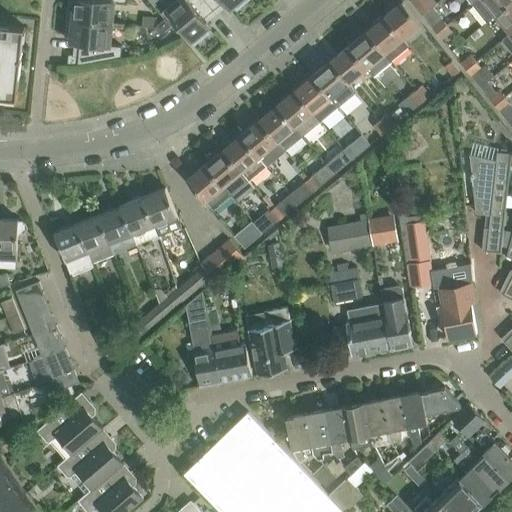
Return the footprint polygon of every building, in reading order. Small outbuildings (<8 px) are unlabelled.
[(113,22),(115,1),(127,2),(127,0),(75,0),(75,2),(71,1),(69,18),(125,24),(125,23),(113,22)] [(217,12),(206,0),(177,0),(167,9),(192,40),(192,39),(195,43),(209,32),(206,28),(211,24),(205,17),(214,9),(217,13),(217,12)] [(247,0),(206,0),(217,12),(218,12),(215,9),(224,1),(230,8),(235,4),(238,7),(247,0)] [(421,23),(403,0),(385,16),(403,37),(421,23)] [(438,2),(436,0),(411,0),(424,14),(434,6),(434,5),(438,2)] [(497,15),(511,1),(511,0),(478,0),(474,4),(487,21),(496,14),(497,15)] [(511,33),(511,32),(511,1),(497,15),(511,33)] [(449,24),(434,6),(424,14),(438,32),(449,24)] [(0,95),(18,97),(26,26),(11,24),(12,17),(0,15),(0,95)] [(143,15),(142,25),(154,27),(155,17),(143,15)] [(403,37),(385,16),(367,30),(393,61),(410,46),(403,37)] [(69,18),(67,35),(72,35),(71,42),(81,43),(80,55),(75,54),(70,54),(69,64),(79,63),(122,55),(123,45),(111,44),(113,23),(113,22),(69,18)] [(166,18),(156,26),(161,33),(172,24),(166,18)] [(443,38),(454,30),(449,24),(438,32),(443,38)] [(393,61),(367,30),(349,45),(367,67),(375,76),(393,61)] [(457,41),(449,48),(459,59),(467,52),(457,41)] [(367,67),(349,45),(331,60),(349,82),(367,67)] [(478,60),(471,52),(461,60),(468,68),(478,60)] [(461,69),(452,59),(445,65),(453,75),(461,69)] [(349,82),(331,60),(313,75),(339,105),(357,91),(349,82)] [(489,81),(480,70),(483,67),(478,60),(468,68),(482,86),(489,81)] [(339,105),(313,75),(295,89),(321,120),(339,105)] [(489,81),(482,86),(497,104),(507,96),(500,87),(497,90),(489,81)] [(422,84),(416,89),(424,99),(431,94),(422,84)] [(321,120),(295,89),(277,104),(303,135),(321,120)] [(424,99),(416,89),(409,94),(418,104),(424,99)] [(511,102),(507,96),(497,104),(502,111),(511,103),(511,102)] [(303,135),(277,104),(260,119),(285,150),(303,135)] [(388,129),(396,122),(388,112),(380,119),(388,129)] [(285,150),(260,119),(242,134),(267,165),(285,150)] [(388,129),(380,119),(374,124),(382,134),(388,129)] [(403,133),(391,144),(401,155),(413,143),(403,133)] [(267,165),(242,134),(224,149),(249,179),(267,165)] [(352,158),(360,152),(352,142),(344,148),(352,158)] [(352,158),(344,148),(338,153),(346,164),(352,158)] [(249,179),(224,149),(206,163),(231,194),(249,179)] [(502,252),(511,157),(511,152),(498,151),(497,160),(470,154),(472,172),(471,174),(471,179),(472,179),(473,179),(477,213),(491,214),(490,227),(485,227),(482,250),(487,251),(502,252)] [(317,188),(335,172),(327,162),(308,178),(317,188)] [(231,194),(206,163),(187,178),(213,209),(231,194)] [(299,203),(317,188),(308,178),(290,193),(299,203)] [(182,226),(167,186),(144,196),(159,234),(160,235),(182,226)] [(281,218),(299,203),(290,193),(272,207),(281,218)] [(159,234),(144,196),(122,204),(133,233),(137,242),(159,234)] [(122,204),(100,213),(111,241),(112,241),(115,251),(137,242),(133,233),(122,204)] [(435,282),(426,219),(423,220),(422,213),(407,215),(405,204),(398,205),(402,223),(408,262),(412,286),(435,282)] [(264,232),(281,218),(272,207),(255,222),(264,232)] [(111,241),(100,213),(78,222),(94,262),(116,253),(112,241),(111,241)] [(393,214),(370,218),(375,244),(398,240),(393,214)] [(0,259),(18,260),(19,233),(24,233),(26,230),(28,227),(27,223),(23,220),(19,220),(20,218),(0,217),(0,259)] [(328,226),(333,251),(372,244),(368,221),(368,219),(328,226)] [(94,262),(78,222),(55,231),(72,274),(95,266),(93,262),(94,262)] [(253,240),(249,236),(251,234),(246,229),(237,236),(246,246),(253,240)] [(245,256),(230,238),(221,245),(236,263),(245,256)] [(511,298),(511,238),(507,255),(511,257),(511,271),(510,271),(500,292),(504,294),(511,298)] [(236,263),(221,245),(211,253),(227,271),(236,263)] [(227,271),(211,253),(201,262),(204,265),(213,276),(216,280),(227,271)] [(364,295),(357,265),(349,267),(348,261),(338,263),(339,269),(330,271),(336,300),(364,295)] [(199,269),(187,279),(196,290),(204,283),(208,280),(199,269)] [(0,286),(11,283),(7,271),(0,273),(0,286)] [(477,331),(471,301),(476,300),(472,279),(440,285),(444,307),(441,308),(438,310),(439,318),(443,319),(446,319),(449,336),(477,331)] [(45,292),(40,281),(17,290),(21,301),(45,292)] [(398,283),(381,287),(384,301),(393,347),(414,343),(403,286),(398,283)] [(214,347),(218,346),(215,328),(211,329),(203,290),(197,295),(202,318),(190,320),(195,344),(193,345),(201,384),(220,381),(214,347)] [(49,303),(45,292),(21,301),(26,312),(49,303)] [(172,292),(160,301),(169,312),(181,303),(172,292)] [(19,311),(13,296),(2,300),(8,315),(19,311)] [(160,301),(149,311),(158,322),(169,312),(160,301)] [(393,347),(384,301),(364,305),(348,309),(350,321),(346,321),(346,322),(353,355),(393,347)] [(54,314),(49,303),(26,312),(30,324),(54,314)] [(250,330),(258,372),(257,372),(257,373),(289,367),(288,366),(287,366),(284,351),(296,348),(292,328),(290,320),(291,320),(291,319),(290,319),(288,306),(264,311),(267,325),(248,329),(249,330),(250,330)] [(25,327),(19,311),(8,315),(15,332),(25,327)] [(58,325),(54,314),(30,324),(35,335),(58,325)] [(132,343),(124,332),(114,321),(97,336),(101,346),(102,346),(113,359),(125,349),(132,343)] [(135,323),(124,332),(132,343),(144,333),(135,323)] [(63,336),(58,325),(35,335),(39,346),(63,336)] [(511,349),(511,327),(502,338),(505,341),(511,349)] [(44,357),(67,347),(63,336),(39,346),(44,357)] [(26,361),(37,357),(31,341),(20,346),(26,361)] [(252,374),(246,341),(218,346),(214,347),(220,381),(252,374)] [(48,368),(72,359),(67,347),(44,357),(48,368)] [(501,386),(511,375),(511,355),(490,375),(501,386)] [(43,373),(37,357),(26,361),(33,377),(43,373)] [(53,379),(76,370),(72,359),(48,368),(53,379)] [(173,372),(172,373),(185,387),(190,386),(194,385),(197,385),(179,366),(173,372)] [(0,396),(12,393),(8,381),(4,369),(0,370),(0,396)] [(81,381),(81,380),(76,370),(53,379),(57,390),(58,390),(81,381)] [(459,405),(462,403),(446,386),(423,391),(427,412),(459,405)] [(63,406),(58,390),(57,390),(47,394),(53,410),(63,406)] [(423,391),(404,394),(410,425),(409,425),(411,435),(416,447),(422,442),(419,423),(429,422),(427,412),(423,391)] [(12,393),(0,396),(0,423),(11,419),(19,416),(22,415),(15,392),(12,393)] [(65,459),(102,427),(89,412),(93,408),(93,405),(82,392),(38,430),(47,441),(51,441),(65,459)] [(410,425),(404,394),(384,398),(393,441),(403,439),(400,427),(409,425),(410,425)] [(393,441),(384,398),(365,402),(371,433),(370,433),(375,443),(375,444),(393,441)] [(371,433),(365,402),(346,405),(352,436),(351,436),(353,446),(354,447),(375,443),(370,433),(371,433)] [(511,474),(511,457),(486,429),(484,427),(483,428),(480,424),(486,418),(471,402),(455,418),(470,434),(476,428),(480,431),(477,435),(488,446),(484,450),(486,452),(510,477),(511,474)] [(352,436),(346,405),(326,409),(334,450),(341,460),(341,459),(343,462),(345,455),(342,438),(351,436),(352,436)] [(334,450),(326,409),(307,413),(314,452),(318,451),(319,458),(325,456),(324,452),(334,450)] [(345,511),(249,411),(185,473),(223,511),(345,511)] [(314,452),(307,413),(287,417),(293,448),(297,455),(301,460),(308,454),(314,452)] [(86,494),(123,462),(110,447),(113,444),(113,440),(102,427),(65,459),(58,465),(68,476),(71,476),(86,494)] [(435,449),(448,437),(441,429),(427,443),(435,451),(436,450),(435,449)] [(486,452),(480,458),(461,437),(454,443),(461,452),(460,452),(496,490),(501,485),(505,485),(508,483),(508,479),(510,477),(486,452)] [(416,469),(417,468),(435,451),(427,443),(408,460),(416,469)] [(496,490),(460,452),(455,458),(467,471),(461,476),(460,477),(483,502),(484,501),(488,501),(491,498),(491,495),(496,490)] [(400,453),(385,463),(389,469),(389,468),(403,458),(400,453)] [(352,473),(362,463),(358,455),(346,465),(348,467),(347,468),(352,473)] [(385,463),(381,456),(372,464),(386,481),(394,474),(389,468),(389,469),(385,463)] [(346,465),(343,462),(341,459),(341,460),(338,463),(334,459),(327,465),(337,476),(347,468),(348,467),(346,465)] [(416,469),(408,460),(403,466),(421,485),(428,480),(417,468),(416,469)] [(29,507),(0,462),(0,511),(33,511),(30,507),(29,507)] [(128,511),(144,499),(130,482),(133,479),(134,475),(123,462),(86,494),(79,500),(88,511),(92,511),(128,511)] [(337,476),(327,465),(324,462),(314,472),(327,485),(337,476)] [(460,477),(461,476),(451,466),(440,477),(448,486),(440,494),(456,511),(472,511),(483,502),(460,477)] [(365,493),(348,476),(330,492),(347,510),(365,493)] [(396,511),(416,511),(398,493),(397,493),(388,502),(396,511)] [(427,496),(416,507),(421,511),(420,511),(456,511),(440,494),(432,501),(427,496)] [(202,511),(192,500),(179,511),(202,511)]
